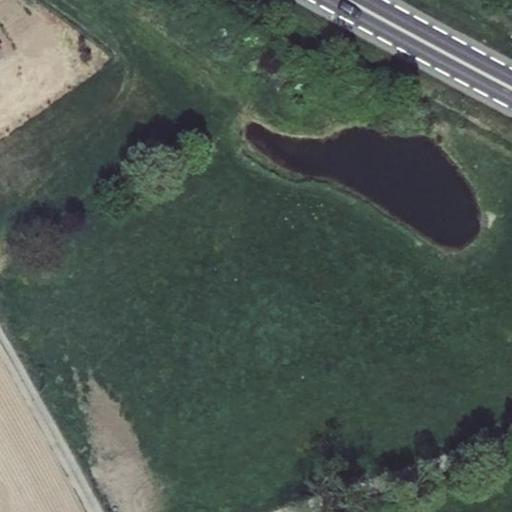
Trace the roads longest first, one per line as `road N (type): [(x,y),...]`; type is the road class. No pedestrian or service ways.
road 1 (track): [(299,511),(511,438)]
road 2 (secondary): [(511,88),(353,0)]
